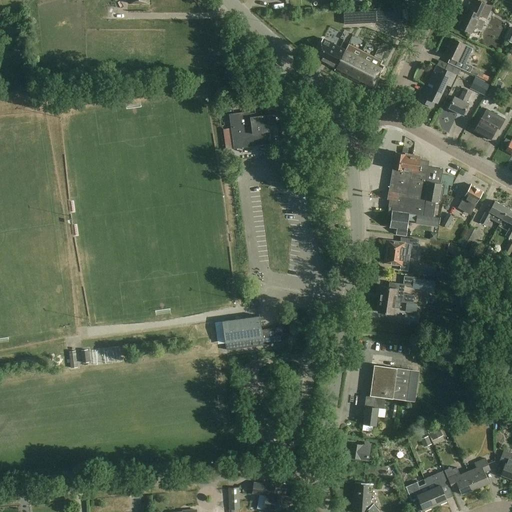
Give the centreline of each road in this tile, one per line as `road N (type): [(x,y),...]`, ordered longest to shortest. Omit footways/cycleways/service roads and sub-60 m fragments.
road 1 (unclassified): [(321,469),(356,239),(344,129)]
road 2 (unclassified): [(0,496),(321,469)]
road 3 (unclassified): [(344,129),(323,88),(227,0)]
road 4 (unclassified): [(511,183),(417,129),(383,119)]
road 5 (residential): [(438,0),(383,119)]
